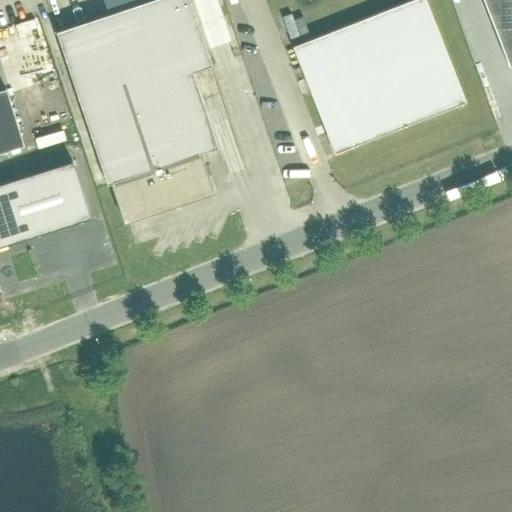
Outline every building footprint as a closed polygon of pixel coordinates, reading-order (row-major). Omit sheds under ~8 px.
[(188,0),(149,0),(55,32),(106,184),(110,183),(124,222),(216,191),(203,152),(221,146),(195,70),(210,65),(188,0)] [(326,135),(352,146),(465,103),(424,0),(409,0),(291,46),(326,135)] [(511,0),(482,0),(508,66),(511,64),(511,0)] [(5,89),(0,90),(0,152),(23,146),(5,89)] [(0,246),(89,218),(71,161),(0,183),(0,246)] [(492,168),(441,189),(445,199),(496,179),(492,168)] [(196,288),(142,310),(147,322),(201,300),(196,288)]
